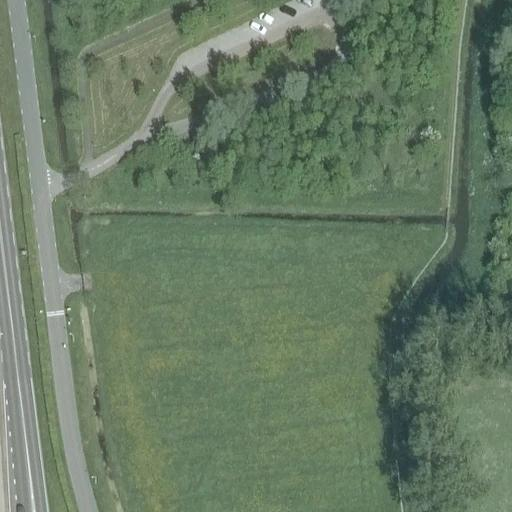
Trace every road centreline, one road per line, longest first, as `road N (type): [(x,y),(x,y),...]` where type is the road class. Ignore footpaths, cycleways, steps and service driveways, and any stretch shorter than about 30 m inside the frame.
road 1 (unclassified): [(87,511),(66,409),(15,0)]
road 2 (primary): [(32,511),(0,231)]
